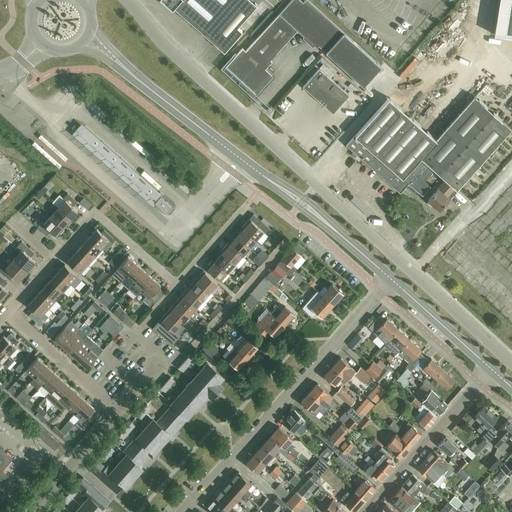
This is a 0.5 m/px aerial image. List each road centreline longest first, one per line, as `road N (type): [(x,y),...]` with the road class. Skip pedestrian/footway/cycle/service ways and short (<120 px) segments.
road 1 (unclassified): [(511,361),(164,46),(126,0)]
road 2 (secondary): [(391,280),(87,36)]
road 3 (residential): [(5,312),(95,214),(176,284),(245,205)]
road 4 (residential): [(183,511),(391,280)]
road 5 (residential): [(365,511),(491,369)]
road 6 (residential): [(117,411),(5,312)]
road 7 (unknown): [(419,278),(511,176)]
road 8 (secondary): [(491,369),(391,280)]
road 9 (residential): [(29,511),(117,411)]
